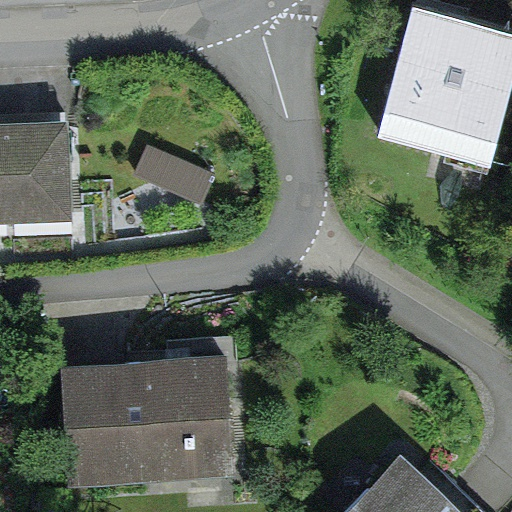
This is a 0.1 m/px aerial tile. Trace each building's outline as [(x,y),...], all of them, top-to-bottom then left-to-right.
[(511,68),(511,39),(419,15),(387,132),(488,159),(511,68)] [(59,128),(0,130),(0,219),(61,217),(59,128)] [(207,203),(216,171),(148,152),(139,184),(207,203)] [(216,365),(71,376),(78,479),(223,468),(216,365)] [(446,511),(447,511),(401,467),(357,511),(446,511)]
